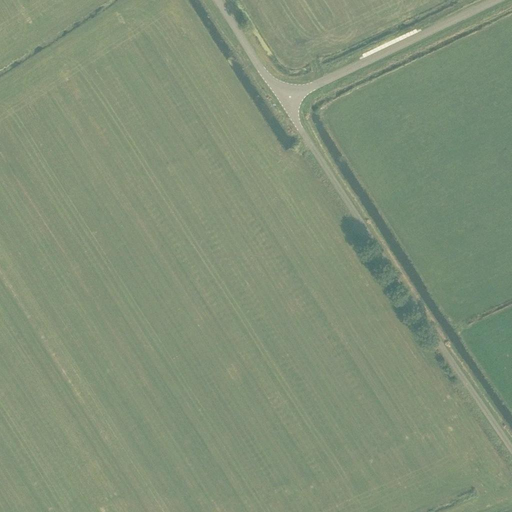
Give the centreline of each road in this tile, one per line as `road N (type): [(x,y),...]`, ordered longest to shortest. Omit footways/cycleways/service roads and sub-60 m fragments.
road 1 (unclassified): [(511,451),(282,100)]
road 2 (unclassified): [(282,100),(497,0)]
road 3 (unclassified): [(214,0),(282,100)]
